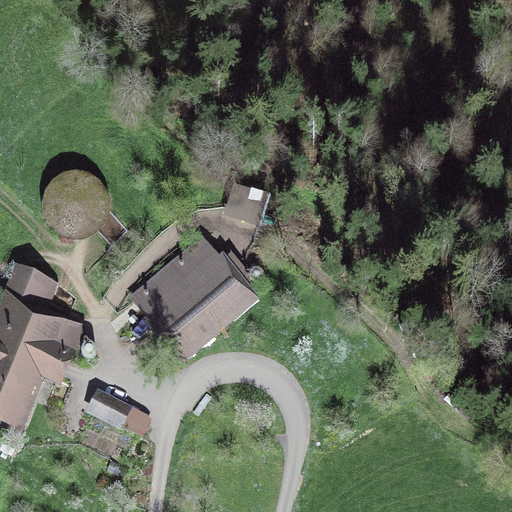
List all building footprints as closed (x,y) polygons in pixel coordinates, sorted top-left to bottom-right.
[(44,222),(49,231),(59,239),(71,242),(83,241),(93,235),(102,224),(105,211),(102,197),(94,186),(82,180),(68,179),(56,184),(48,191),(43,201),(41,211),(44,222)] [(235,180),(225,211),(263,223),(272,192),(235,180)] [(138,301),(187,357),(251,301),(203,245),(138,301)] [(60,380),(83,328),(39,309),(48,288),(19,276),(10,296),(22,302),(0,353),(0,415),(15,423),(38,370),(60,380)] [(130,414),(103,400),(95,414),(123,428),(130,414)]
